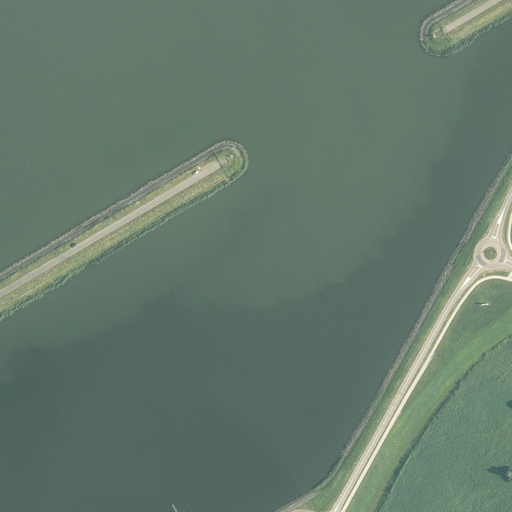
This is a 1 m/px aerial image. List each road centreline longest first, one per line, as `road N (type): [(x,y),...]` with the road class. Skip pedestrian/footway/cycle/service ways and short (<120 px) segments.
road 1 (unclassified): [(0,294),(225,159)]
road 2 (secondary): [(334,511),(464,284)]
